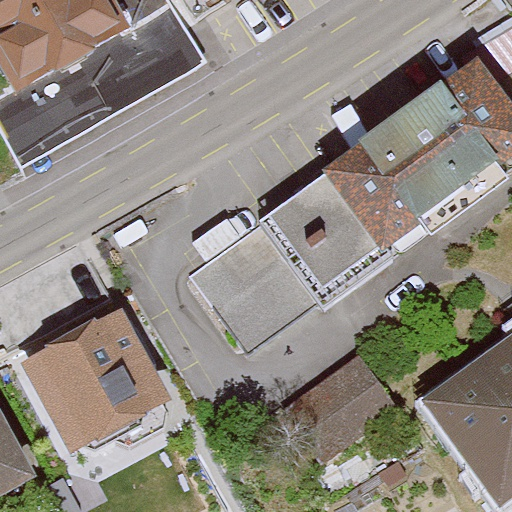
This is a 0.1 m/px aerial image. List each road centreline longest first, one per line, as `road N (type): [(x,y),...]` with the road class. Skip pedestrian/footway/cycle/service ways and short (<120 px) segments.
road 1 (primary): [(418,0),(0,248)]
road 2 (unknown): [(114,181),(204,348)]
